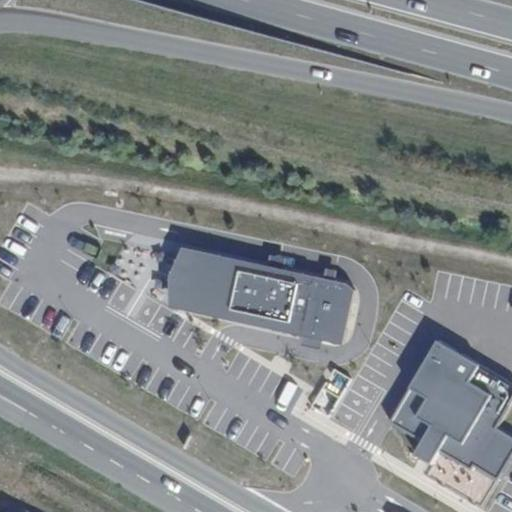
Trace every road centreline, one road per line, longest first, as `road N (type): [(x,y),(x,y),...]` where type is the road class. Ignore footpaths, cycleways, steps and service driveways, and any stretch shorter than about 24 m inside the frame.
road 1 (primary): [(0,24),(511,110)]
road 2 (tertiary): [(267,511),(0,356)]
road 3 (primary): [(244,0),(511,73)]
road 4 (tertiary): [(87,435),(218,511)]
